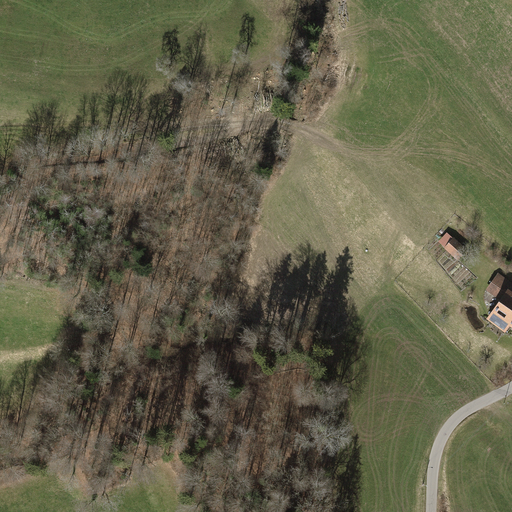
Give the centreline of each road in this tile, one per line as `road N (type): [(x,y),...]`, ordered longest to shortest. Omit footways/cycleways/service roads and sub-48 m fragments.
road 1 (track): [(511,273),(312,132),(271,121),(121,156),(12,161)]
road 2 (unclassified): [(511,387),(446,430),(431,511)]
